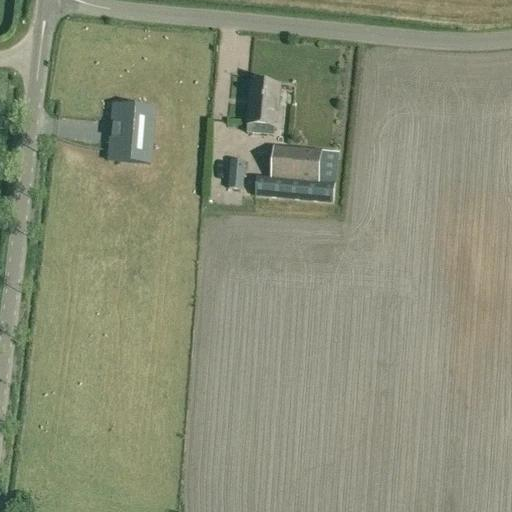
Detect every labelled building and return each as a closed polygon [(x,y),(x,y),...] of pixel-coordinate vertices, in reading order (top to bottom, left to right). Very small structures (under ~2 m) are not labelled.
[(248,135),(267,137),(268,128),(281,129),(283,110),(278,110),(280,88),(253,85),(249,127),(248,135)] [(153,109),(113,106),(108,162),(148,165),(153,109)] [(338,155),(274,149),(271,180),(257,179),(255,199),(333,206),(338,155)] [(216,158),(215,177),(225,177),(226,158),(216,158)] [(243,192),(246,163),(231,162),(228,190),(243,192)]
